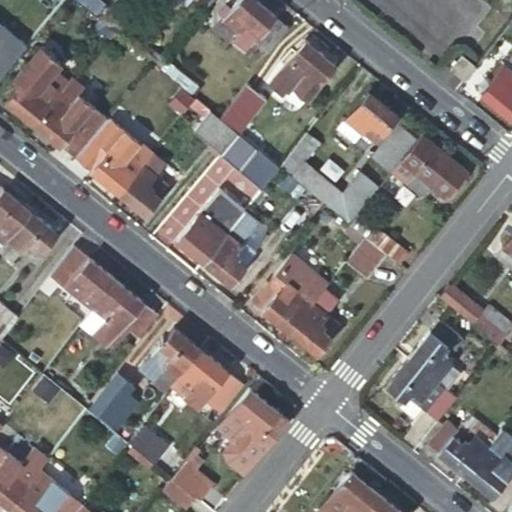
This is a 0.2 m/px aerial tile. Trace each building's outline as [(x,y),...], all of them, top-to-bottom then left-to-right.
[(193,0),(205,9),(212,0),(193,0)] [(254,40),(269,52),(291,25),(260,0),(237,0),(224,16),(240,29),(235,34),(249,46),(254,40)] [(305,37),(282,65),(298,77),(294,83),(308,94),(334,61),(305,37)] [(34,119),(56,92),(67,79),(53,67),(59,59),(40,43),(13,76),(19,81),(6,96),(34,119)] [(461,53),(450,67),(464,78),(475,65),(461,53)] [(511,71),(502,63),(480,92),(509,115),(511,111),(511,71)] [(67,79),(56,92),(34,119),(60,141),(61,140),(77,153),(108,116),(79,93),(84,87),(70,75),(67,79)] [(218,115),(237,130),(266,95),(247,80),(218,115)] [(375,141),(397,113),(368,89),(338,127),(355,140),(363,131),(375,141)] [(218,115),(210,108),(193,128),(220,150),(237,130),(218,115)] [(380,145),(399,121),(402,117),(397,113),(375,141),(380,145)] [(77,153),(119,188),(151,149),(109,114),(108,116),(77,153)] [(415,135),(399,121),(380,145),(371,157),(387,170),(415,135)] [(256,146),(237,130),(220,150),(219,152),(238,168),(256,146)] [(307,130),(279,164),(291,175),(303,160),(319,139),(307,130)] [(467,171),(421,133),(391,170),(421,195),(429,185),(445,198),(467,171)] [(151,148),(151,149),(119,188),(145,211),(169,182),(156,171),(166,160),(151,148)] [(303,160),(291,175),(308,188),(320,173),(303,160)] [(343,196),(333,209),(348,221),(376,185),(358,171),(342,191),(339,193),(343,196)] [(320,173),(308,188),(323,200),(333,209),(343,196),(339,193),(342,191),(320,173)] [(0,248),(31,209),(0,184),(0,248)] [(204,258),(245,207),(218,185),(216,186),(176,235),(204,258)] [(245,207),(204,258),(230,279),(244,263),(231,252),(239,242),(258,218),(245,207)] [(324,208),(308,228),(324,241),(339,222),(324,208)] [(58,231),(31,209),(0,248),(0,250),(13,260),(25,245),(37,256),(58,231)] [(357,212),(349,222),(365,235),(370,239),(378,229),(357,212)] [(388,254),(381,248),(370,239),(365,235),(345,259),(368,278),(388,254)] [(511,235),(496,255),(511,268),(511,235)] [(388,254),(400,264),(410,252),(390,236),(381,248),(388,254)] [(252,252),(239,242),(231,252),(244,263),(252,252)] [(93,307),(117,279),(90,257),(74,245),(52,273),(80,296),(93,307)] [(253,297),(289,327),(313,298),(323,286),(326,282),(292,253),(269,281),(267,280),(253,297)] [(156,311),(117,279),(93,307),(81,323),(108,345),(125,325),(137,334),(156,311)] [(448,283),(439,295),(499,343),(507,333),(479,311),(480,309),(448,283)] [(313,298),(289,327),(316,349),(340,321),(326,310),(337,297),(325,287),(315,300),(313,298)] [(0,336),(2,338),(19,316),(0,300),(0,336)] [(479,311),(507,333),(511,326),(511,323),(485,303),(480,309),(479,311)] [(440,318),(409,357),(438,380),(454,361),(449,357),(464,337),(440,318)] [(173,385),(202,348),(175,326),(151,355),(165,366),(153,381),(167,392),(173,385)] [(511,326),(507,333),(499,343),(509,352),(511,347),(511,326)] [(228,369),(202,348),(173,385),(198,406),(205,398),(222,377),(228,369)] [(422,407),(438,420),(457,396),(438,380),(409,357),(386,384),(404,399),(407,395),(408,396),(422,407)] [(233,385),(222,377),(205,398),(215,407),(233,385)] [(290,419),(250,388),(219,428),(235,441),(227,452),(229,460),(246,474),(290,419)] [(408,396),(400,406),(414,417),(422,407),(408,396)] [(430,443),(440,451),(459,427),(449,420),(430,443)] [(440,451),(466,472),(497,435),(479,420),(472,429),(463,422),(459,427),(440,451)] [(144,424),(132,441),(157,461),(171,445),(144,424)] [(497,435),(466,472),(494,494),(511,471),(511,435),(502,428),(497,435)] [(40,467),(41,465),(27,454),(18,465),(10,476),(0,467),(0,496),(10,504),(40,467)] [(0,467),(10,476),(18,465),(5,454),(0,460),(0,467)] [(187,460),(171,475),(196,496),(201,500),(214,483),(187,460)] [(74,511),(83,501),(40,467),(10,504),(19,511),(74,511)] [(321,511),(361,511),(379,490),(353,468),(319,510),(321,511)] [(196,496),(171,475),(161,488),(186,508),(196,496)] [(405,511),(379,490),(361,511),(405,511)] [(97,511),(83,501),(74,511),(97,511)]
